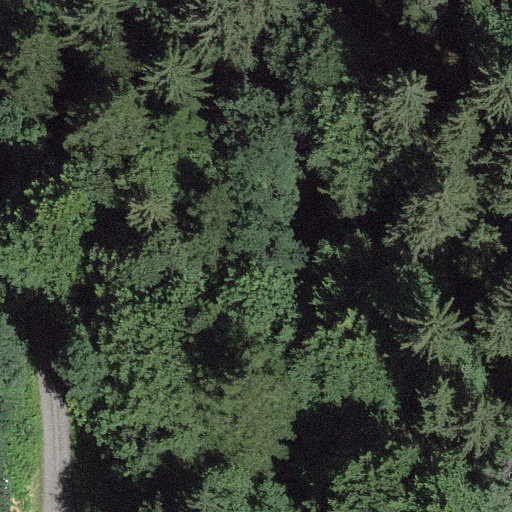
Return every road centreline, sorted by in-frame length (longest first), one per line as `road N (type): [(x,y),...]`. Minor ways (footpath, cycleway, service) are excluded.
road 1 (track): [(315,0),(298,53),(285,222),(311,511)]
road 2 (track): [(54,511),(55,357),(0,117)]
